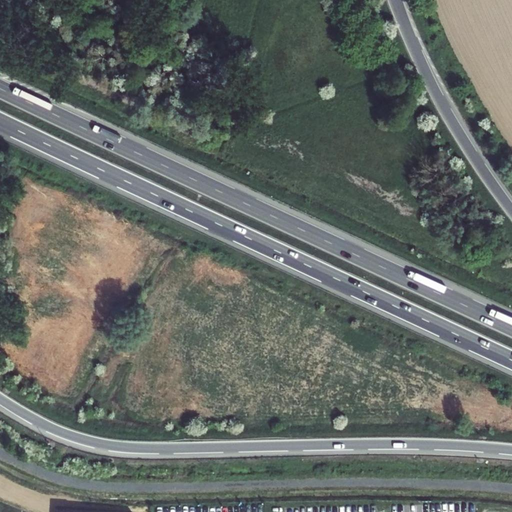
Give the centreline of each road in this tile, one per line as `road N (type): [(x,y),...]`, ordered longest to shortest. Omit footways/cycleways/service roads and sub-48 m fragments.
road 1 (motorway): [(0,121),(511,360)]
road 2 (motorway): [(511,326),(0,88)]
road 3 (motorway): [(0,398),(64,433),(113,446),(511,449)]
road 4 (motorway): [(511,211),(444,108),(395,0)]
